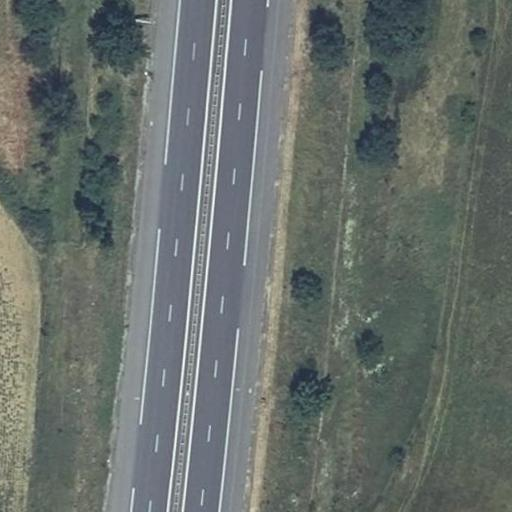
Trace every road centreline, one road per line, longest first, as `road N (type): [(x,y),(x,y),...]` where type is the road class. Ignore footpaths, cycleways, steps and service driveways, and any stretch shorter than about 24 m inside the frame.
road 1 (motorway): [(199,511),(248,0)]
road 2 (motorway): [(198,0),(149,511)]
